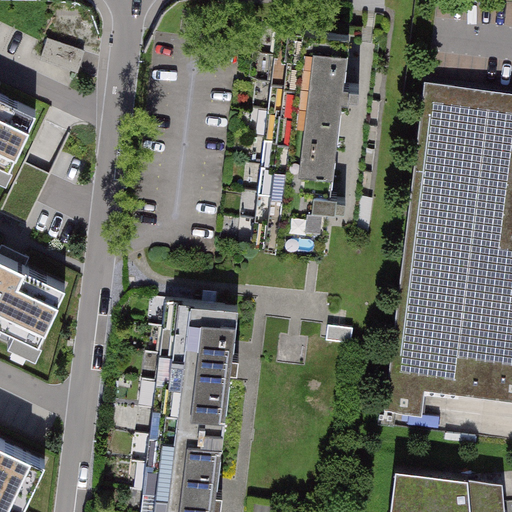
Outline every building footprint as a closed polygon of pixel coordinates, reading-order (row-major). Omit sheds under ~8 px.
[(342,131),(353,44),(302,37),(290,124),(342,131)] [(511,93),(428,83),(391,411),(511,424),(511,93)] [(0,91),(0,161),(6,164),(33,107),(0,91)] [(330,219),(342,131),(290,124),(279,212),(330,219)] [(29,159),(7,208),(30,218),(52,169),(29,159)] [(12,259),(0,252),(0,321),(39,340),(65,283),(12,259)] [(163,421),(234,430),(249,309),(179,300),(163,421)] [(20,511),(57,434),(1,412),(0,413),(0,511),(20,511)] [(151,511),(224,511),(234,430),(163,421),(151,511)] [(507,511),(505,483),(405,472),(398,511),(507,511)]
